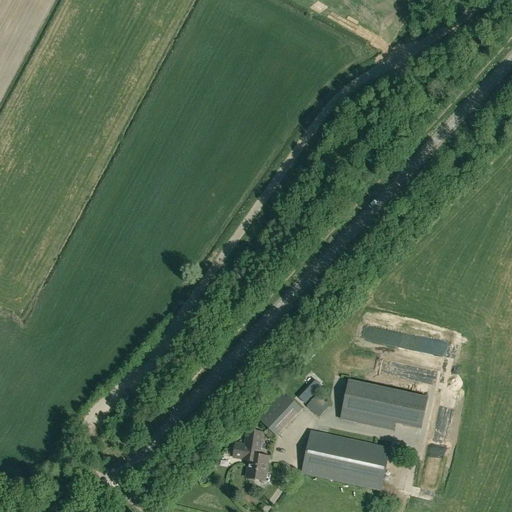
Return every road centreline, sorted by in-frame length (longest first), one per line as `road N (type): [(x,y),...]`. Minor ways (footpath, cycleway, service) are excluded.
road 1 (unclassified): [(114,484),(85,443),(90,415),(159,346),(328,111),(352,86),(487,0)]
road 2 (tertiary): [(114,484),(511,58)]
